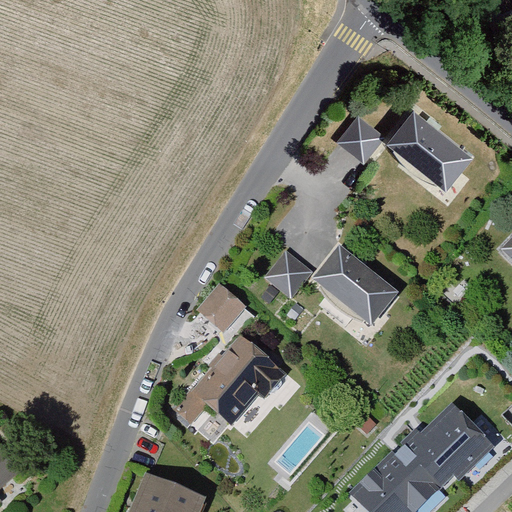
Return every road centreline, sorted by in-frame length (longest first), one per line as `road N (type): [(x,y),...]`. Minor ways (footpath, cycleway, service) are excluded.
road 1 (unclassified): [(91,511),(145,370),(187,288),(377,0)]
road 2 (unknown): [(353,39),(468,147),(472,170),(450,194)]
road 3 (unclassified): [(377,0),(511,123)]
